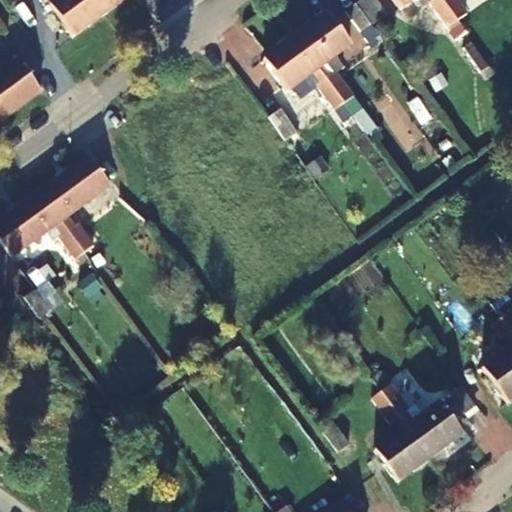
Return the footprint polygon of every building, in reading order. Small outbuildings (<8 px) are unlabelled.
[(91,0),(57,0),(48,7),(72,40),(104,17),(91,0)] [(91,0),(104,17),(126,0),(91,0)] [(390,0),(400,12),(416,0),(433,0),(435,2),(429,6),(448,31),(457,25),(456,23),(438,0),(390,0)] [(452,0),(438,0),(456,23),(457,25),(466,18),(452,0)] [(372,2),(359,12),(377,35),(389,26),(372,2)] [(371,33),(357,14),(348,21),(362,39),(371,33)] [(292,38),(342,105),(351,99),(333,75),(330,77),(324,68),(348,49),(324,15),(292,38)] [(342,105),(292,38),(261,61),(285,95),(303,82),(310,92),(314,90),(320,98),(331,113),(342,105)] [(0,123),(39,94),(14,60),(0,69),(0,123)] [(267,122),(283,145),(295,136),(279,113),(267,122)] [(108,188),(86,158),(37,194),(59,224),(108,188)] [(37,194),(0,220),(0,246),(10,260),(59,224),(37,194)] [(75,227),(66,234),(81,255),(82,257),(92,250),(75,227)] [(81,255),(66,234),(57,241),(73,263),(82,257),(81,255)] [(25,300),(41,322),(48,316),(32,294),(25,300)] [(489,306),(511,337),(511,316),(499,299),(489,306)] [(36,325),(41,322),(25,300),(20,303),(36,325)] [(511,400),(511,337),(489,306),(479,314),(499,341),(503,338),(511,348),(481,369),(507,404),(511,400)] [(389,387),(380,393),(381,395),(398,418),(405,428),(429,461),(461,438),(437,405),(418,418),(411,409),(407,412),(389,387)] [(472,409),(458,390),(449,396),(463,416),(472,409)] [(380,393),(371,400),(389,425),(398,418),(381,395),(380,393)] [(327,427),(315,435),(332,458),(344,450),(327,427)] [(345,511),(339,503),(327,511),(345,511)]
